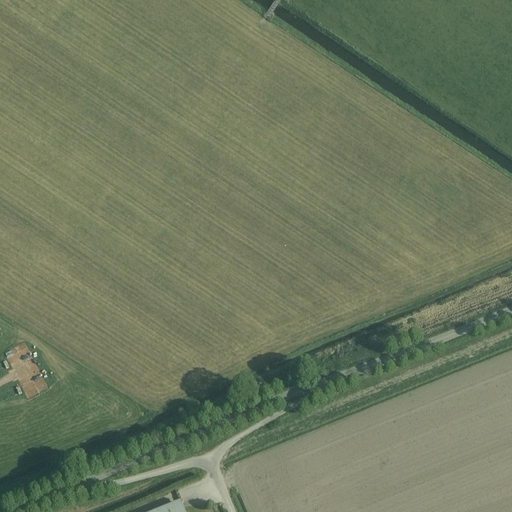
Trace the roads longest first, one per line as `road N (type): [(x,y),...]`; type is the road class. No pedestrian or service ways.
road 1 (unclassified): [(76,486),(317,384)]
road 2 (unclassified): [(317,384),(511,306)]
road 3 (unclassified): [(204,462),(317,384)]
road 4 (unclassified): [(76,486),(204,462)]
